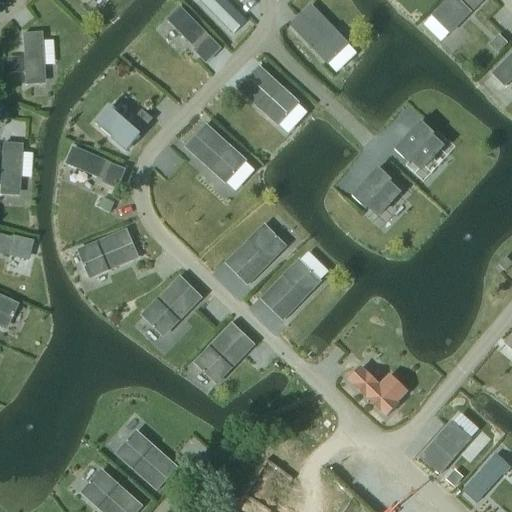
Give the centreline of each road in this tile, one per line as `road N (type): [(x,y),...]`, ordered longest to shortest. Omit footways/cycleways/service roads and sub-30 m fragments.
road 1 (unclassified): [(354,418),(176,251),(141,203),(155,162),(273,40),(267,0)]
road 2 (unclassified): [(511,311),(389,452)]
road 3 (unknown): [(271,24),(367,144)]
